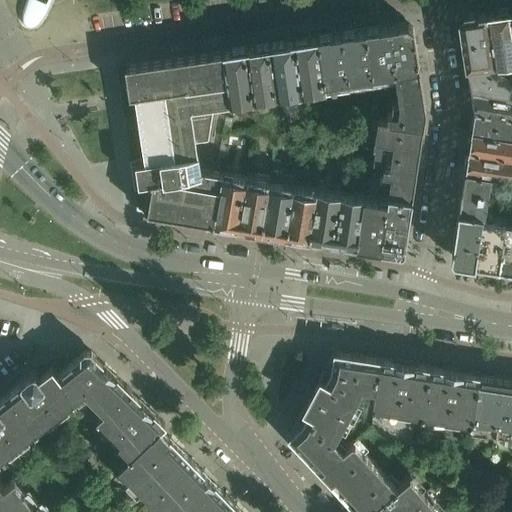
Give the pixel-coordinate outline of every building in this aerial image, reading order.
[(39,29),(50,10),(38,3),(33,0),(23,0),(15,16),(14,17),(14,18),(14,19),(14,20),(14,21),(13,21),(13,22),(14,23),(14,24),(14,25),(14,26),(15,27),(15,28),(16,28),(16,29),(17,30),(18,30),(18,31),(19,31),(19,32),(20,32),(23,34),(24,34),(25,35),(26,35),(27,35),(28,35),(29,35),(30,35),(31,35),(32,35),(33,35),(33,34),(34,34),(35,34),(35,33),(36,33),(37,32),(37,31),(38,31),(38,30),(39,30),(39,29)] [(511,16),(511,7),(485,11),(493,62),(511,59),(511,16)] [(485,11),(465,14),(461,20),(468,64),(487,61),(488,63),(493,62),(485,11)] [(407,22),(390,25),(397,71),(420,67),(414,27),(407,22)] [(390,25),(366,28),(374,79),(397,75),(397,71),(390,25)] [(366,28),(341,32),(350,82),(374,79),(366,28)] [(341,32),(318,36),(326,86),(350,82),(341,32)] [(318,36),(294,39),(302,91),(326,87),(326,86),(318,36)] [(294,39),(271,43),(278,94),(302,91),(294,39)] [(271,43),(247,46),(255,98),(278,94),(271,43)] [(255,98),(247,46),(223,50),(228,80),(231,101),(255,98)] [(231,102),(231,101),(228,80),(223,50),(127,65),(131,95),(136,94),(146,158),(130,160),(138,209),(216,222),(223,173),(202,170),(200,152),(199,152),(197,142),(209,140),(214,104),(231,102)] [(487,61),(468,64),(471,88),(508,93),(510,83),(502,78),(495,77),(494,71),(488,66),(488,63),(487,61)] [(424,94),(420,67),(397,71),(397,75),(400,98),(424,94)] [(511,94),(508,93),(471,88),(475,108),(474,110),(511,115),(511,94)] [(424,94),(400,98),(401,101),(399,112),(390,111),(389,119),(424,124),(426,107),(424,94)] [(511,115),(474,110),(472,128),(511,134),(511,115)] [(424,124),(389,119),(380,117),(377,138),(420,145),(424,124)] [(341,119),(341,132),(351,132),(352,120),(341,119)] [(511,134),(472,128),(469,147),(511,154),(511,134)] [(420,145),(377,138),(375,147),(378,148),(376,161),(386,163),(417,168),(420,145)] [(511,154),(469,147),(466,167),(489,171),(511,174),(511,154)] [(417,168),(386,163),(385,173),(389,173),(388,184),(392,185),(391,193),(413,197),(417,168)] [(489,171),(466,167),(460,205),(482,208),(483,208),(489,171)] [(262,230),(270,180),(272,169),(257,174),(256,178),(246,177),(239,226),(262,230)] [(288,223),(295,184),(296,172),(272,169),(270,180),(262,230),(286,234),(288,223)] [(246,177),(223,174),(223,173),(216,222),(239,226),(246,177)] [(318,188),(295,184),(288,223),(286,234),(310,237),(318,188)] [(342,192),(318,188),(310,237),(334,241),(342,192)] [(358,245),(365,196),(342,192),(334,241),(358,245)] [(413,197),(391,193),(390,197),(382,248),(399,251),(405,246),(413,197)] [(382,198),(365,196),(358,245),(382,248),(390,197),(382,196),(382,198)] [(482,208),(460,205),(453,253),(457,260),(473,262),(482,208)] [(483,209),(483,208),(482,208),(473,262),(498,266),(505,217),(489,215),(490,210),(483,209)] [(511,214),(506,214),(505,217),(498,266),(511,267),(511,214)] [(130,388),(93,352),(85,351),(58,373),(77,396),(80,399),(88,393),(106,412),(130,388)] [(325,369),(311,395),(348,414),(361,391),(360,386),(374,388),(380,358),(335,351),(332,368),(330,372),(325,369)] [(428,365),(380,358),(374,388),(372,401),(375,405),(388,407),(388,403),(405,406),(404,410),(422,412),(428,365)] [(481,373),(428,365),(422,412),(440,415),(441,411),(458,413),(457,417),(474,419),(481,373)] [(52,415),(77,396),(58,373),(53,367),(40,376),(35,370),(9,391),(38,429),(40,428),(39,426),(52,415)] [(505,377),(481,373),(474,419),(473,426),(497,429),(505,377)] [(511,377),(505,377),(497,429),(511,431),(511,377)] [(165,422),(130,388),(106,412),(99,418),(123,443),(120,445),(131,456),(161,427),(161,426),(165,422)] [(38,429),(9,391),(0,397),(0,455),(21,439),(35,429),(36,430),(38,429)] [(290,435),(321,468),(341,449),(332,439),(335,436),(348,414),(311,395),(300,416),(305,419),(303,423),(290,435)] [(100,416),(92,408),(85,414),(93,423),(100,416)] [(195,461),(161,427),(131,456),(120,467),(154,502),(195,461)] [(349,442),(341,449),(321,468),(337,485),(361,511),(366,511),(368,511),(369,511),(395,488),(355,443),(349,442)] [(208,511),(227,494),(195,461),(154,502),(163,511),(208,511)] [(475,487),(483,472),(469,465),(461,480),(475,487)] [(437,511),(408,477),(395,488),(369,511),(437,511)] [(83,486),(77,479),(71,483),(77,491),(83,486)] [(18,481),(8,489),(0,494),(0,511),(48,511),(42,504),(38,507),(18,481)] [(244,511),(227,494),(208,511),(244,511)]
